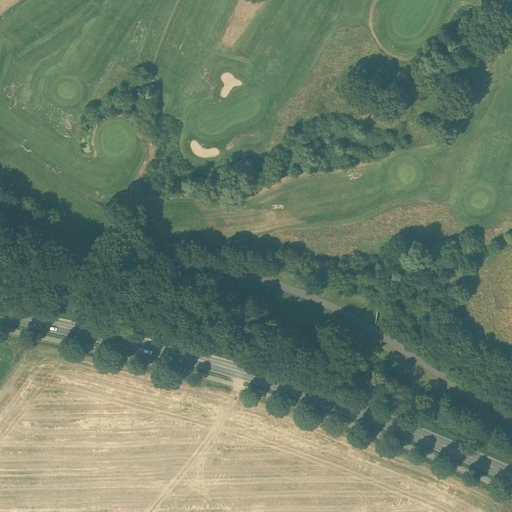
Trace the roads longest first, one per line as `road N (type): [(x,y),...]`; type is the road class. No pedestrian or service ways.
road 1 (primary): [(0,315),(278,382),(511,477)]
road 2 (track): [(249,373),(148,511)]
